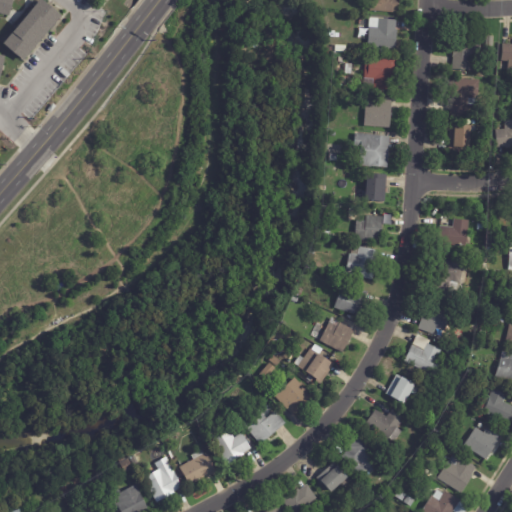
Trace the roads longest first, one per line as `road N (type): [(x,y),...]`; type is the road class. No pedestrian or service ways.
road 1 (residential): [(429,0),(406,271),(387,331),(354,389),(314,436),(265,479),(200,511)]
road 2 (secondary): [(144,17),(0,195)]
